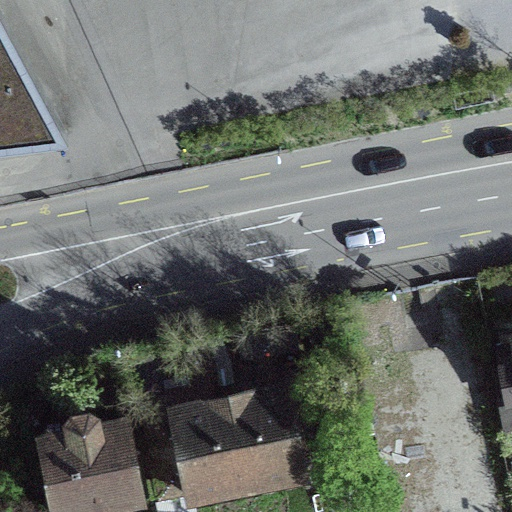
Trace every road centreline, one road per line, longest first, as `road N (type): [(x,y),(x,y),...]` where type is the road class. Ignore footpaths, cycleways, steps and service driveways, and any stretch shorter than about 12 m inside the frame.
road 1 (primary): [(0,336),(259,209)]
road 2 (primary): [(259,209),(62,225),(0,238)]
road 3 (primary): [(259,209),(511,172)]
